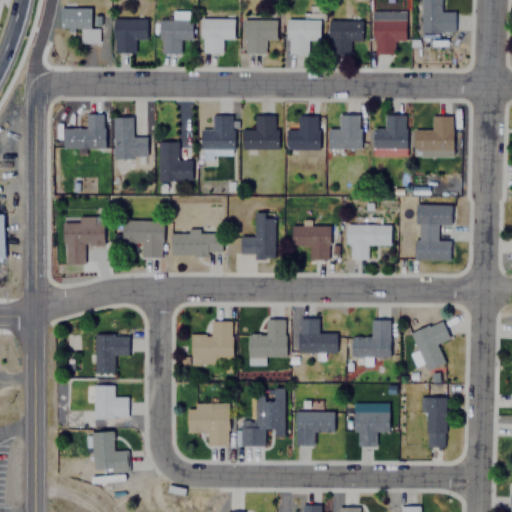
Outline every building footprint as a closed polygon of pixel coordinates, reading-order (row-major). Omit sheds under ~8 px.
[(419,0),(419,32),(454,32),(454,11),(440,11),(440,0),(419,0)] [(97,28),(89,28),(89,7),(59,7),(59,29),(78,29),(78,43),(97,43),(97,28)] [(264,51),(264,39),(275,39),(275,17),(242,17),(243,51),(264,51)] [(221,52),(221,39),(233,39),(233,18),(199,18),(199,52),(221,52)] [(145,19),(112,19),(112,52),(133,52),(133,40),(145,40),(145,19)] [(178,52),(178,39),(191,39),(191,19),(158,19),(158,52),(178,52)] [(319,19),(285,19),(285,53),(306,53),(306,40),(319,40),(319,19)] [(348,54),(348,41),(361,41),(361,20),(328,20),(328,54),(348,54)] [(392,53),(392,40),(404,40),(404,20),(372,20),(372,53),(392,53)] [(103,146),(103,112),(84,112),(84,126),(61,126),(61,146),(103,146)] [(404,148),(405,113),(383,112),(383,127),(372,127),(371,148),(404,148)] [(199,128),(199,149),(232,149),(232,113),(210,113),(210,128),(199,128)] [(240,129),(240,148),(276,148),(276,113),(253,113),(253,129),(240,129)] [(326,147),(358,147),(358,113),(338,113),(338,127),(326,127),(326,147)] [(285,129),(285,149),(317,149),(317,114),(296,114),(296,129),(285,129)] [(413,156),(451,156),(451,114),(430,114),(430,128),(413,128),(413,156)] [(111,157),(144,157),(144,134),(131,134),(131,115),(111,115),(111,157)] [(190,158),(176,158),(176,140),(155,140),(155,179),(190,179),(190,158)] [(414,258),(449,259),(449,239),(436,238),(437,223),(450,223),(450,202),(414,202),(414,258)] [(253,234),(238,234),(238,252),(253,252),(253,257),(273,257),(273,211),(253,211),(253,234)] [(61,218),(62,262),(83,262),(82,244),(102,244),(102,217),(61,218)] [(161,218),(121,218),(121,241),(141,241),(141,256),(161,256),(161,218)] [(389,244),(389,223),(345,223),(345,258),(366,258),(366,244),(389,244)] [(328,224),(290,224),(290,245),(307,245),(307,259),(328,259),(328,224)] [(169,230),(169,254),(220,254),(220,230),(169,230)] [(335,332),(317,332),(317,317),(298,317),(298,352),(335,352),(335,332)] [(284,318),(264,318),(264,333),(246,333),(246,358),(263,358),(263,356),(284,355),(284,318)] [(389,355),(389,319),(369,319),(369,334),(350,334),(350,355),(389,355)] [(189,333),(189,364),(214,365),(214,359),(230,359),(231,320),(209,320),(209,333),(189,333)] [(410,330),(423,369),(443,363),(436,342),(448,338),(442,320),(410,330)] [(112,372),(112,354),(127,354),(127,333),(92,333),(92,372),(112,372)] [(112,383),(91,383),(91,417),(126,417),(126,396),(112,396),(112,383)] [(283,433),(283,387),(270,387),(270,394),(254,393),(254,420),(238,419),(238,433),(236,433),(236,444),(263,444),(263,432),(283,433)] [(443,447),(443,396),(423,396),(423,447),(443,447)] [(185,431),(206,431),(206,444),(227,445),(227,402),(185,402),(185,431)] [(387,402),(352,402),(353,445),(374,445),(374,431),(388,430),(387,402)] [(333,431),(333,410),(293,410),(293,444),(312,444),(312,431),(333,431)] [(112,431),(90,431),(91,472),(126,471),(125,450),(113,450),(112,431)]
